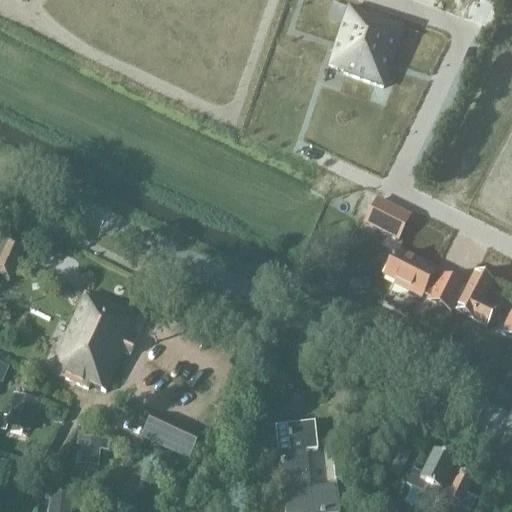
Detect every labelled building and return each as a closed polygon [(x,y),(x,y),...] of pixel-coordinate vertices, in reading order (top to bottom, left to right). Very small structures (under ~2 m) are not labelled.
[(347,10),(327,69),(343,74),(343,76),(383,90),(403,29),(347,10)] [(0,279),(9,284),(12,277),(17,266),(25,251),(0,238),(0,279)] [(394,256),(383,279),(394,285),(392,288),(420,302),(423,298),(426,300),(424,303),(441,313),(455,287),(440,279),(436,285),(430,282),(432,275),(394,256)] [(472,274),(454,314),(487,329),(495,310),(480,304),(490,282),(472,274)] [(83,298),(48,374),(86,392),(88,388),(105,395),(123,355),(129,358),(134,347),(128,344),(137,323),(83,298)] [(511,312),(499,336),(511,341),(511,312)] [(0,421),(0,431),(6,433),(7,428),(27,434),(32,415),(38,416),(40,404),(13,396),(6,421),(1,420),(0,421)] [(150,419),(140,439),(188,461),(197,441),(150,419)] [(314,424),(286,427),(274,428),(277,457),(305,453),(316,452),(314,424)] [(108,453),(109,443),(83,440),(84,436),(77,435),(75,447),(80,447),(78,466),(97,468),(99,452),(108,453)] [(395,452),(385,472),(399,478),(408,458),(395,452)] [(308,480),(305,453),(277,457),(280,484),(308,480)] [(411,490),(404,505),(419,511),(434,511),(439,503),(434,501),(439,492),(453,463),(434,453),(422,477),(412,473),(406,485),(405,486),(411,490)] [(133,501),(147,473),(129,464),(130,460),(124,457),(118,467),(122,470),(112,491),(133,501)] [(340,457),(331,458),(334,482),(342,482),(340,457)] [(447,500),(454,503),(459,506),(458,509),(464,511),(469,511),(475,501),(465,496),(473,480),(460,473),(447,500)] [(308,480),(280,484),(283,510),(283,511),(310,511),(310,507),(308,491),(309,490),(308,480)] [(338,511),(336,487),(309,490),(308,491),(310,507),(310,511),(338,511)] [(48,502),(47,511),(70,511),(72,497),(52,494),(52,490),(45,489),(44,501),(48,502)] [(449,509),(447,511),(455,511),(457,508),(458,509),(459,506),(454,503),(450,510),(449,509)]
